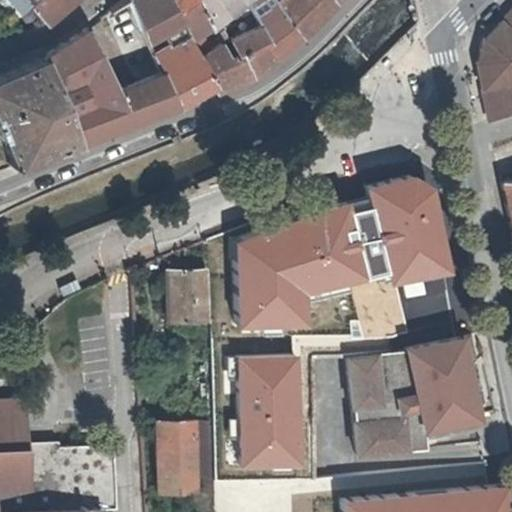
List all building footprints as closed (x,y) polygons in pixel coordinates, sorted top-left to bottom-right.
[(25,0),(46,22),(73,0),(25,0)] [(187,34),(169,0),(127,0),(138,22),(156,16),(169,43),(187,34)] [(211,22),(201,0),(169,0),(187,34),(211,22)] [(201,0),(211,22),(239,0),(201,0)] [(245,0),(258,23),(275,60),(300,36),(278,0),(245,0)] [(278,0),(300,36),(335,0),(278,0)] [(511,6),(473,46),(488,122),(511,112),(511,6)] [(250,80),(275,60),(258,23),(229,37),(232,44),(223,48),(219,40),(195,51),(214,94),(250,80)] [(40,62),(74,150),(132,127),(113,87),(85,26),(40,62)] [(152,51),(163,76),(177,108),(214,94),(195,51),(187,34),(169,43),(164,45),(152,51)] [(0,154),(8,174),(74,150),(40,62),(0,80),(0,154)] [(163,76),(142,81),(113,87),(132,127),(177,108),(163,76)] [(361,186),(384,290),(452,275),(429,172),(361,186)] [(511,177),(500,177),(511,234),(511,177)] [(320,253),(357,245),(346,192),(308,200),(320,253)] [(162,269),(165,325),(209,323),(206,267),(162,269)] [(227,279),(229,326),(302,322),(300,276),(227,279)] [(462,332),(402,343),(403,347),(419,427),(422,427),(478,416),(462,332)] [(419,427),(403,347),(344,353),(353,453),(423,446),(422,427),(419,427)] [(0,511),(99,511),(99,509),(114,508),(111,446),(59,449),(59,457),(25,459),(24,441),(23,398),(0,398),(0,511)] [(153,420),(153,496),(197,495),(196,419),(153,420)] [(59,449),(57,441),(24,441),(25,459),(59,457),(59,449)]
